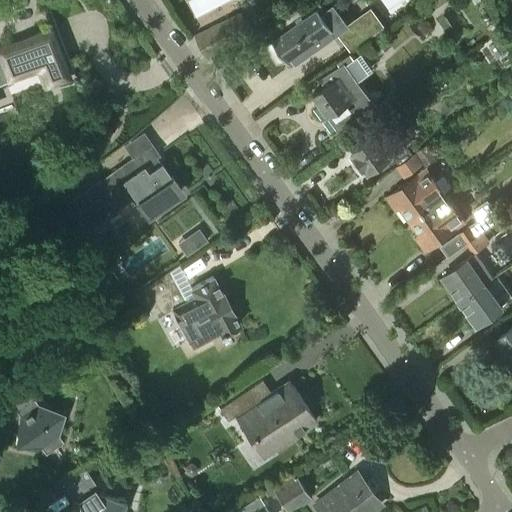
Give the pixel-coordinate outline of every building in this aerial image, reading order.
[(335,32),(317,7),(272,40),(291,65),(335,32)] [(219,21),(224,32),(200,44),(207,57),(254,32),(242,9),(219,21)] [(355,36),(378,20),(371,10),(348,26),(355,36)] [(40,26),(0,41),(0,70),(49,52),(40,26)] [(384,29),(367,41),(376,54),(393,41),(384,29)] [(344,60),(320,78),(324,84),(312,94),(337,129),(374,103),(344,60)] [(406,146),(389,122),(373,134),(374,135),(352,151),(368,172),(389,157),(390,158),(406,146)] [(427,143),(395,165),(403,177),(435,154),(427,143)] [(132,192),(140,204),(148,215),(190,187),(168,156),(152,167),(147,161),(141,166),(134,156),(79,195),(92,214),(123,192),(126,196),(132,192)] [(410,219),(445,193),(426,167),(386,196),(395,210),(401,206),(410,219)] [(445,193),(410,219),(420,233),(415,237),(424,250),(465,221),(445,193)] [(464,245),(480,233),(473,223),(457,235),(464,245)] [(199,228),(177,244),(187,257),(208,241),(199,228)] [(480,233),(464,245),(471,255),(487,243),(480,233)] [(460,299),(484,281),(467,258),(443,275),(460,299)] [(484,281),(460,299),(477,324),(502,306),(504,309),(511,303),(511,301),(501,286),(506,282),(498,271),(484,281)] [(193,295),(185,300),(172,272),(139,295),(150,315),(169,305),(192,346),(217,333),(218,335),(238,323),(212,276),(190,288),(193,295)] [(511,325),(490,341),(498,353),(500,351),(511,367),(511,325)] [(63,408),(36,403),(32,397),(33,393),(21,376),(0,389),(0,391),(11,407),(14,408),(19,414),(14,441),(40,446),(42,448),(59,436),(58,435),(63,408)] [(281,386),(271,393),(262,379),(219,408),(227,420),(239,412),(267,454),(312,423),(304,411),(308,408),(292,385),(284,391),(281,386)] [(196,468),(194,465),(190,465),(187,468),(187,472),(190,475),(194,475),(196,472),(196,468)] [(121,511),(124,498),(97,493),(93,487),(94,483),(83,466),(61,481),(72,498),(76,499),(80,505),(78,511),(121,511)] [(368,511),(380,503),(355,471),(314,503),(321,511),(368,511)] [(274,490),(287,511),(310,496),(297,476),(274,490)] [(267,511),(253,493),(229,511),(267,511)]
